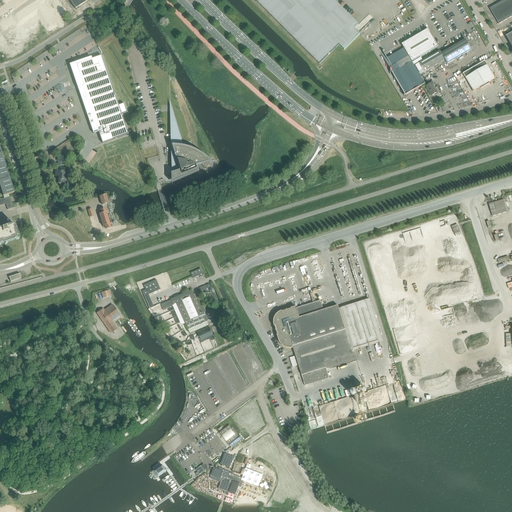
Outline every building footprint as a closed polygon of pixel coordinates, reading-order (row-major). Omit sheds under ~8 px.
[(43,0),(29,0),(38,14),(37,15),(49,33),(60,26),(43,0)] [(87,0),(69,0),(75,9),(88,0),(87,0)] [(255,0),(257,1),(256,1),(319,64),(339,45),(344,50),(360,34),(355,29),(359,25),(333,0),(255,0)] [(511,16),(511,0),(504,0),(490,8),(499,24),(511,16)] [(21,5),(16,9),(22,18),(27,15),(21,5)] [(16,9),(12,12),(18,21),(22,18),(16,9)] [(12,12),(7,15),(13,24),(18,21),(12,12)] [(7,15),(3,18),(9,27),(13,24),(7,15)] [(3,18),(0,19),(0,23),(4,30),(9,27),(3,18)] [(387,58),(391,65),(389,66),(405,94),(424,83),(412,62),(438,46),(428,29),(401,44),(407,54),(406,55),(402,49),(387,58)] [(37,30),(32,34),(36,40),(41,37),(37,30)] [(32,34),(28,37),(32,43),(36,40),(32,34)] [(15,35),(5,42),(14,56),(31,45),(26,37),(19,41),(15,35)] [(420,74),(445,60),(447,64),(472,50),(466,39),(441,53),(440,51),(415,65),(420,74)] [(96,57),(70,66),(77,87),(93,133),(98,132),(102,143),(128,134),(122,115),(127,113),(124,103),(118,105),(101,55),(96,57)] [(473,91),(495,78),(485,60),(463,73),(473,91)] [(426,86),(431,96),(437,92),(434,86),(435,85),(433,81),(428,84),(428,85),(426,86)] [(70,126),(79,119),(76,115),(67,122),(70,126)] [(176,124),(173,124),(174,142),(182,141),(176,124)] [(197,166),(211,162),(209,160),(209,159),(207,158),(205,156),(204,155),(203,155),(201,154),(200,153),(199,152),(196,151),(194,150),(192,149),(189,148),(186,148),(184,147),(183,147),(180,147),(178,146),(175,146),(172,146),(173,173),(172,173),(172,183),(199,171),(197,166)] [(66,156),(57,157),(58,166),(66,166),(66,156)] [(55,171),(55,176),(59,176),(58,183),(65,184),(66,171),(55,171)] [(14,192),(13,188),(2,191),(3,195),(3,196),(9,194),(14,192)] [(106,194),(99,196),(100,198),(102,205),(108,203),(106,194)] [(488,204),(492,216),(507,212),(503,199),(488,204)] [(101,213),(99,214),(103,226),(105,225),(106,229),(110,227),(105,209),(100,210),(101,213)] [(12,240),(18,238),(18,237),(19,237),(14,225),(14,224),(1,229),(0,228),(0,243),(4,243),(12,241),(12,240)] [(146,290),(142,291),(149,308),(154,307),(154,306),(152,307),(150,304),(152,303),(151,300),(149,301),(147,296),(149,295),(161,289),(159,284),(157,280),(144,285),(146,290)] [(261,288),(254,291),(257,298),(264,295),(261,288)] [(188,330),(207,322),(207,321),(204,314),(205,313),(202,306),(199,301),(197,302),(192,290),(172,299),(172,300),(161,304),(164,310),(173,306),(172,303),(173,303),(174,304),(177,303),(188,330)] [(277,335),(278,340),(279,341),(279,342),(280,343),(281,344),(281,345),(282,345),(283,346),(284,347),(285,347),(286,348),(288,348),(289,348),(290,348),(291,348),(292,348),(293,348),(305,385),(329,377),(324,363),(353,354),(338,305),(323,310),(321,300),(296,308),(296,306),(291,308),(291,309),(287,311),(287,309),(286,310),(286,311),(282,312),(282,311),(281,311),(280,312),(279,312),(278,313),(277,314),(276,314),(276,315),(275,315),(275,317),(274,318),(274,319),(274,320),(273,321),(273,322),(273,323),(274,324),(274,325),(274,326),(275,325),(277,330),(275,330),(275,331),(277,330),(278,334),(277,335)] [(97,313),(111,333),(117,329),(111,321),(119,316),(113,305),(104,311),(103,309),(97,313)] [(204,305),(202,306),(205,313),(204,314),(207,321),(217,316),(214,309),(207,312),(204,305)] [(443,325),(441,327),(447,333),(450,330),(443,325)] [(210,327),(197,332),(201,341),(213,335),(210,327)] [(439,328),(437,330),(444,336),(446,334),(439,328)] [(424,358),(427,355),(419,348),(417,350),(424,358)] [(387,381),(391,400),(400,398),(399,396),(405,395),(401,378),(387,381)] [(229,425),(220,433),(222,436),(222,435),(227,441),(226,441),(229,444),(238,436),(236,433),(237,433),(236,432),(232,427),(232,428),(229,425)] [(203,469),(196,474),(197,476),(205,471),(204,471),(207,469),(203,464),(196,470),(198,472),(203,468),(203,469)] [(161,465),(153,471),(157,477),(166,471),(161,465)] [(233,496),(235,496),(237,491),(238,489),(239,486),(239,485),(241,479),(218,470),(214,469),(211,475),(210,477),(221,481),(218,490),(233,496)] [(206,485),(216,488),(218,482),(208,479),(206,485)]
